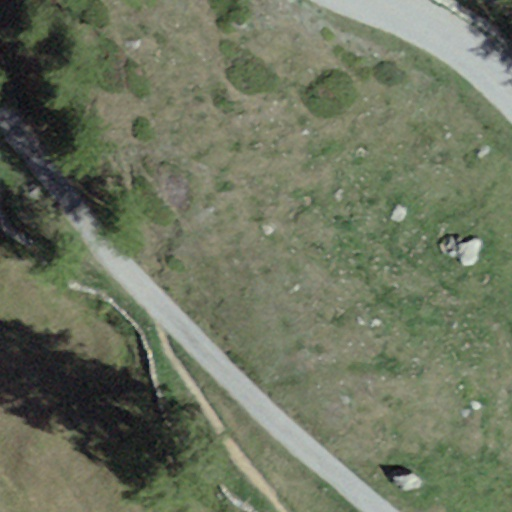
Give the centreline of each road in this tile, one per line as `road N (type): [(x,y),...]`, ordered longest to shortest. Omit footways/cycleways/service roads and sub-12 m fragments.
road 1 (residential): [(381,511),(145,311),(0,125)]
road 2 (residential): [(378,0),(463,40),(511,86)]
